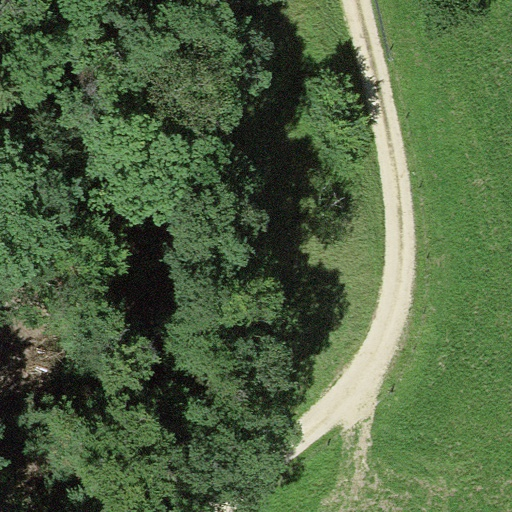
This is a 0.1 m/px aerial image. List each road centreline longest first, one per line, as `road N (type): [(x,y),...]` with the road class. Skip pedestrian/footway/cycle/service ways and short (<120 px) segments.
road 1 (track): [(195,511),(358,391),(388,331),(406,266),(353,0)]
road 2 (track): [(0,277),(12,367),(0,439)]
